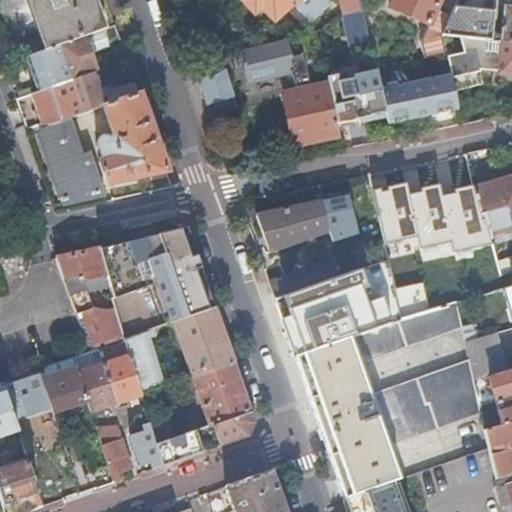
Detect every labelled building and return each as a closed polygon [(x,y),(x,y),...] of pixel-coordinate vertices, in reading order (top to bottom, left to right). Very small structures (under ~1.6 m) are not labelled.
[(43,0),(30,0),(44,37),(49,53),(60,49),(43,0)] [(43,0),(60,49),(84,40),(101,34),(88,0),(43,0)] [(88,0),(101,34),(102,33),(104,33),(105,33),(93,0),(88,0)] [(295,6),(288,0),(240,0),(256,16),(263,11),(275,26),(289,15),(305,30),(311,24),(295,6)] [(288,0),(295,6),(302,14),(311,24),(327,11),(328,0),(288,0)] [(340,0),(354,76),(374,69),(359,0),(340,0)] [(443,34),(454,9),(458,0),(393,0),(389,9),(443,34)] [(511,42),(511,7),(505,7),(502,35),(491,34),(492,13),(487,12),(486,10),(454,9),(443,34),(442,36),(493,41),(501,42),(511,42)] [(105,33),(104,33),(108,46),(119,41),(114,30),(105,33)] [(420,36),(426,55),(440,51),(434,31),(420,36)] [(101,34),(84,40),(90,57),(110,50),(108,46),(104,33),(102,33),(101,34)] [(501,42),(493,41),(442,36),(446,55),(449,69),(454,93),(486,84),(483,70),(498,72),(501,42)] [(84,40),(60,49),(72,82),(96,73),(90,57),(84,40)] [(286,41),(238,51),(246,86),(295,75),(286,41)] [(511,42),(501,42),(498,72),(498,75),(511,76),(511,42)] [(37,57),(26,61),(37,94),(72,82),(60,49),(49,53),(37,57)] [(206,104),(233,95),(220,59),(193,68),(199,85),(206,104)] [(327,86),(337,129),(352,126),(350,120),(385,115),(379,90),(374,69),(354,76),(338,82),(336,74),(327,78),(327,86)] [(96,73),(72,82),(84,115),(102,108),(107,106),(101,89),(96,73)] [(450,75),(379,90),(385,115),(387,126),(458,111),(454,93),(450,75)] [(72,82),(37,94),(31,97),(35,107),(39,119),(43,130),(66,121),(76,118),(84,115),(72,82)] [(101,89),(107,106),(139,95),(138,94),(134,83),(110,91),(110,90),(105,88),(101,89)] [(294,147),(339,137),(337,129),(327,86),(283,95),(294,147)] [(105,187),(166,175),(155,143),(139,95),(107,106),(102,108),(105,116),(112,138),(109,144),(107,142),(104,142),(101,142),(99,143),(97,145),(96,146),(97,152),(98,152),(101,163),(98,164),(105,187)] [(206,104),(214,129),(241,120),(233,95),(206,104)] [(39,119),(35,107),(30,108),(34,121),(39,119)] [(102,108),(84,115),(76,118),(78,125),(105,116),(102,108)] [(43,130),(39,131),(63,204),(102,196),(89,157),(79,159),(66,121),(43,130)] [(511,177),(472,188),(478,216),(482,215),(511,206),(511,177)] [(404,186),(371,193),(383,246),(415,239),(408,198),(404,186)] [(419,195),(408,198),(415,239),(417,251),(432,247),(448,244),(441,200),(438,188),(419,192),(419,195)] [(454,197),(441,200),(448,244),(450,254),(490,245),(489,239),(482,215),(478,216),(472,188),(453,193),(454,197)] [(357,235),(348,197),(255,217),(269,255),(327,232),(331,241),(357,235)] [(511,206),(482,215),(489,239),(511,233),(511,235),(511,206)] [(7,221),(0,222),(0,243),(14,238),(7,221)] [(183,232),(98,251),(109,290),(112,299),(199,269),(187,234),(183,232)] [(98,251),(57,261),(77,316),(80,314),(93,346),(115,338),(105,306),(93,310),(88,295),(109,290),(98,251)] [(511,258),(496,263),(500,276),(511,272),(511,258)] [(392,291),(386,261),(332,280),(275,301),(295,359),(399,321),(392,291)] [(289,281),(270,287),(275,301),(332,280),(326,266),(292,278),(288,280),(289,281)] [(112,299),(124,343),(143,336),(172,325),(214,311),(208,293),(199,269),(112,299)] [(420,285),(392,291),(399,321),(428,313),(420,285)] [(459,321),(456,305),(447,308),(438,310),(428,313),(399,321),(295,359),(309,398),(345,500),(392,484),(398,481),(386,447),(478,416),(479,415),(478,408),(472,383),(468,362),(369,397),(357,365),(461,329),(459,321)] [(143,336),(124,343),(128,358),(139,396),(167,385),(190,377),(232,363),(224,340),(214,311),(172,325),(187,371),(177,375),(174,369),(171,368),(154,373),(143,336)] [(468,320),(459,321),(461,329),(464,344),(473,340),(468,320)] [(505,373),(494,336),(464,345),(468,362),(472,383),(485,379),(488,378),(505,373)] [(139,396),(128,358),(75,375),(84,400),(89,414),(140,397),(139,396)] [(74,370),(71,360),(38,371),(38,373),(41,381),(74,370)] [(243,392),(232,363),(190,377),(208,428),(250,413),(243,392)] [(75,375),(74,370),(41,381),(51,412),(84,400),(75,375)] [(494,403),(511,397),(511,370),(505,373),(488,378),(494,403)] [(23,378),(22,376),(0,384),(0,385),(16,433),(24,456),(31,454),(20,422),(51,412),(41,381),(38,373),(23,378)] [(485,379),(472,383),(478,408),(491,405),(485,379)] [(0,438),(16,433),(0,385),(0,438)] [(511,397),(494,403),(499,427),(482,432),(484,437),(485,442),(487,450),(494,481),(511,475),(511,460),(510,451),(511,450),(511,397)] [(254,425),(250,413),(208,428),(193,433),(201,455),(224,447),(248,438),(254,425)] [(71,420),(56,425),(80,496),(93,492),(80,453),(73,456),(71,451),(81,448),(71,420)] [(167,421),(158,424),(149,427),(155,447),(174,440),(167,421)] [(149,427),(148,425),(141,428),(143,434),(129,438),(136,460),(141,467),(149,464),(152,471),(162,468),(155,447),(149,427)] [(95,433),(113,485),(122,482),(120,474),(128,471),(128,465),(118,434),(116,432),(95,433)] [(181,461),(201,455),(193,433),(174,440),(155,447),(162,468),(181,461)] [(27,464),(25,457),(16,460),(18,467),(27,464)] [(4,464),(6,471),(12,468),(10,462),(4,464)] [(6,471),(0,472),(0,505),(37,494),(27,464),(18,467),(12,468),(6,471)] [(233,511),(285,511),(280,496),(271,472),(225,488),(233,511)] [(402,511),(392,484),(345,500),(349,511),(402,511)] [(511,484),(493,490),(498,510),(511,506),(511,484)]
